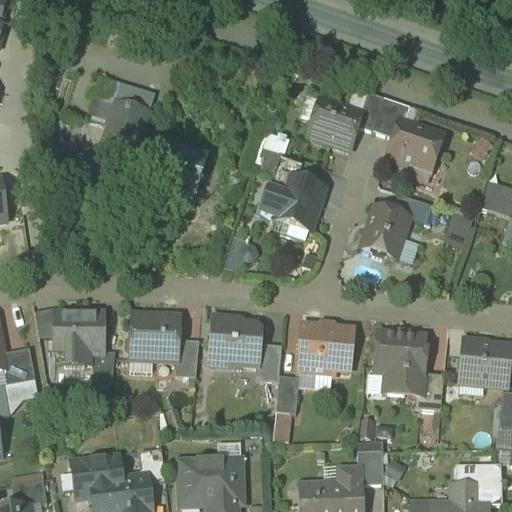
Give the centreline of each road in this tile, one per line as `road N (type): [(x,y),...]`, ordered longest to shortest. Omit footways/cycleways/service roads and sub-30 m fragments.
road 1 (residential): [(0,292),(186,290),(511,320)]
road 2 (residential): [(279,0),(511,84)]
